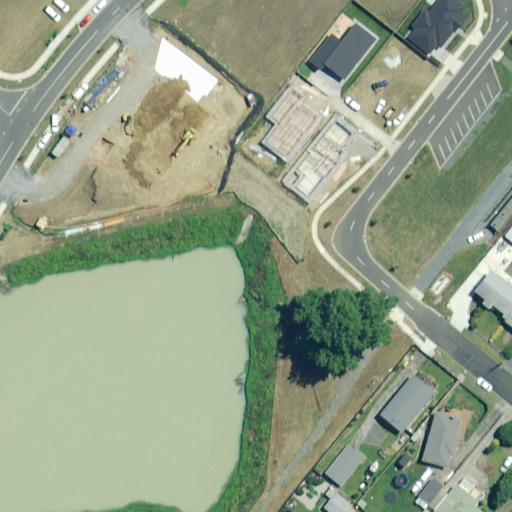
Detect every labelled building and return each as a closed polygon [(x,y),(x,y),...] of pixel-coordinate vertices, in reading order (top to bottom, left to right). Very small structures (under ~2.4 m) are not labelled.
[(415,29),(408,38),(428,53),(436,42),(441,46),(453,31),(454,32),(467,16),(461,11),(465,7),(456,0),(437,0),(427,14),(424,11),(412,27),(415,29)] [(332,33),(309,61),(319,69),(323,63),(344,79),(375,39),(355,23),(342,41),(332,33)] [(324,113),(291,86),(267,117),(277,124),(262,143),(285,162),(324,113)] [(511,286),(492,270),(475,291),(485,300),(482,303),(490,310),(493,305),(505,315),(502,318),(511,326),(511,286)] [(435,393),(411,373),(378,413),(402,434),(435,393)] [(469,415),(451,409),(449,415),(440,411),(423,460),(450,470),(469,415)] [(354,435),(347,430),(337,441),(344,447),(354,435)] [(365,457),(349,445),(326,475),(342,487),(365,457)] [(429,505),(445,486),(434,477),(419,496),(429,505)] [(474,486),(464,478),(435,511),(482,511),(475,506),(478,502),(468,494),(474,486)] [(347,511),(355,504),(333,485),(326,493),(332,499),(324,507),(329,511),(347,511)]
